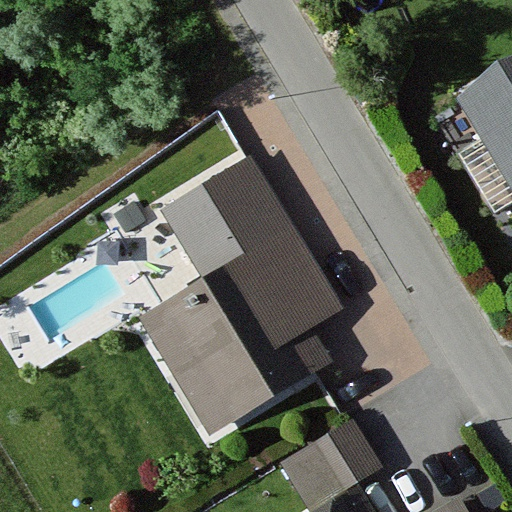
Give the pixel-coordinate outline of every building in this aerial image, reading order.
[(511,62),(462,91),(511,177),(511,62)] [(206,293),(153,324),(212,426),(320,363),(305,336),(341,315),(252,164),(161,217),(206,293)] [(136,205),(116,216),(124,232),(145,221),(136,205)] [(353,427),(285,467),(312,511),(379,471),(353,427)] [(457,511),(356,511),(350,502),(333,511),(483,511),(476,501),(457,511)]
